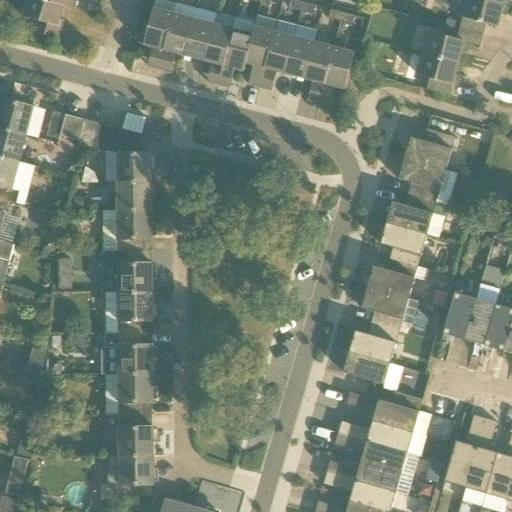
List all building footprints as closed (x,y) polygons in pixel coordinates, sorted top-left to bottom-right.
[(60,19),(64,6),(64,5),(45,0),(27,0),(23,17),(35,20),(33,32),(55,38),(60,19)] [(45,0),(64,5),(64,6),(75,9),(77,2),(76,0),(45,0)] [(173,14),(176,4),(159,0),(156,0),(154,9),(144,45),(164,50),(173,14)] [(302,11),(304,2),(295,0),(291,0),(290,8),(302,11)] [(508,13),(510,7),(482,0),(467,0),(460,30),(483,36),(487,24),(498,27),(501,15),(504,15),(508,13)] [(304,2),(302,11),(314,14),(316,6),(304,2)] [(341,21),(343,13),(331,10),(329,18),(341,21)] [(343,13),(341,21),(353,24),(355,16),(343,13)] [(193,19),(173,14),(164,50),(184,55),(193,19)] [(184,55),(203,61),(213,24),(193,19),(184,55)] [(203,61),(223,66),(233,29),(213,24),(203,61)] [(252,76),(262,79),(274,32),(254,27),(252,35),(245,63),(246,64),(255,66),(252,76)] [(245,63),(252,35),(233,29),(223,66),(224,66),(221,76),(232,79),(235,69),(244,71),(246,64),(245,63)] [(480,47),(483,36),(460,30),(457,40),(430,32),(424,54),(459,63),(462,52),(465,52),(469,50),(470,44),(480,47)] [(285,74),(294,37),(274,32),(262,79),(263,79),(266,69),(285,74)] [(304,79),(313,43),(294,37),(285,74),(304,79)] [(324,84),(334,48),(313,43),(304,79),(324,84)] [(345,89),(350,70),(355,53),(334,48),(324,84),(345,89)] [(456,75),(459,63),(424,54),(418,76),(430,79),(427,90),(450,97),(453,85),(456,86),(460,83),(462,76),(456,75)] [(34,108),(18,103),(0,99),(0,100),(0,128),(27,135),(34,108)] [(66,115),(54,112),(48,137),(60,140),(61,137),(66,115)] [(128,112),(124,127),(143,132),(147,117),(128,112)] [(80,142),(86,120),(66,115),(61,137),(80,142)] [(92,148),(98,124),(86,120),(80,142),(80,145),(92,148)] [(104,151),(111,127),(98,124),(92,148),(104,151)] [(144,135),(111,127),(104,151),(106,152),(107,183),(117,183),(152,183),(152,154),(127,154),(128,146),(143,146),(144,135)] [(0,157),(20,163),(27,135),(0,128),(0,157)] [(446,170),(452,149),(456,138),(428,130),(424,142),(411,138),(405,159),(446,170)] [(13,190),(20,163),(0,157),(0,199),(10,202),(10,203),(17,204),(20,192),(13,190)] [(440,192),(446,170),(405,159),(399,180),(412,184),(409,195),(437,203),(446,206),(449,195),(440,192)] [(117,211),(152,211),(152,183),(117,183),(117,211)] [(393,202),(387,223),(428,235),(437,203),(409,195),(406,206),(393,202)] [(0,240),(10,203),(10,202),(0,199),(0,240)] [(118,252),(144,252),(143,240),(153,239),(152,211),(117,211),(118,252)] [(511,220),(501,216),(496,232),(511,237),(511,220)] [(419,267),(428,235),(387,223),(381,245),(394,248),(390,259),(419,267)] [(14,246),(0,241),(0,284),(3,285),(14,246)] [(118,293),(153,293),(153,264),(144,264),(144,252),(118,252),(118,293)] [(72,258),(58,259),(60,289),(74,288),(72,258)] [(410,299),(419,267),(390,259),(387,270),(374,267),(368,288),(410,299)] [(477,299),(465,340),(485,345),(497,305),(501,290),(481,284),(477,299)] [(401,332),(410,299),(368,288),(362,309),(375,313),(372,324),(401,332)] [(153,321),(153,293),(118,293),(118,294),(106,294),(106,313),(118,313),(119,334),(144,334),(144,321),(153,321)] [(444,334),(445,335),(446,335),(446,334),(465,340),(477,299),(456,293),(444,334)] [(485,345),(505,351),(511,327),(511,308),(497,305),(485,345)] [(393,364),(401,332),(372,324),(369,335),(356,331),(350,352),(393,364)] [(119,334),(119,374),(154,374),(154,346),(144,346),(144,334),(119,334)] [(387,386),(393,364),(350,352),(344,373),(387,386)] [(30,361),(27,373),(41,376),(44,364),(30,361)] [(426,387),(430,374),(407,367),(403,380),(426,387)] [(154,403),(154,374),(119,374),(105,374),(106,415),(145,415),(145,403),(154,403)] [(402,382),(400,389),(422,395),(424,388),(402,382)] [(420,412),(423,400),(396,392),(392,404),(420,412)] [(392,404),(379,400),(378,401),(350,393),(347,404),(376,412),(374,421),(415,433),(427,437),(433,415),(420,412),(392,404)] [(106,429),(119,429),(120,456),(154,456),(154,427),(145,427),(145,415),(106,415),(106,429)] [(466,489),(486,419),(475,416),(466,445),(459,443),(459,442),(457,441),(445,483),(466,489)] [(486,494),(498,454),(489,451),(497,422),(486,419),(466,489),(486,494)] [(415,433),(374,421),(371,430),(342,421),(339,433),(409,453),(415,433)] [(403,473),(409,453),(339,433),(336,444),(364,452),(362,461),(403,473)] [(506,500),(511,479),(511,436),(506,456),(498,454),(486,494),(483,506),(503,511),(506,500)] [(34,457),(37,443),(21,440),(18,454),(34,457)] [(20,497),(30,460),(16,456),(6,493),(20,497)] [(154,456),(120,456),(109,456),(109,484),(102,484),(102,498),(120,498),(120,497),(145,496),(145,485),(155,485),(154,456)] [(397,493),(403,473),(362,461),(360,470),(331,461),(327,473),(397,493)] [(433,468),(429,479),(438,482),(441,471),(433,468)] [(386,511),(391,511),(397,493),(327,473),(324,484),(353,493),(350,501),(386,511)] [(434,486),(423,483),(420,495),(431,497),(434,486)] [(0,511),(18,511),(21,502),(2,497),(0,503),(0,511)] [(193,511),(195,507),(166,498),(163,507),(152,504),(149,511),(193,511)] [(386,511),(350,501),(348,510),(319,501),(316,511),(386,511)]
